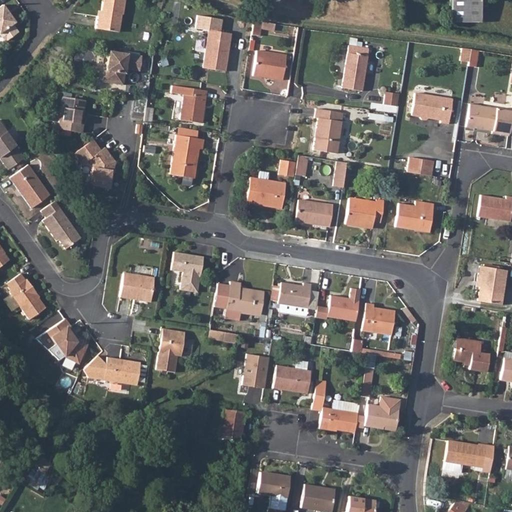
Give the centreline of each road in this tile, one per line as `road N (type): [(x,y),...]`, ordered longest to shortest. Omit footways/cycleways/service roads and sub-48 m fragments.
road 1 (residential): [(429,289),(386,265),(246,244),(216,232)]
road 2 (residential): [(429,289),(453,247),(462,178),(483,161),(511,165)]
road 3 (residential): [(409,467),(294,447),(276,428)]
road 4 (residential): [(216,232),(229,147),(260,124)]
road 5 (residential): [(83,289),(57,284),(0,210)]
